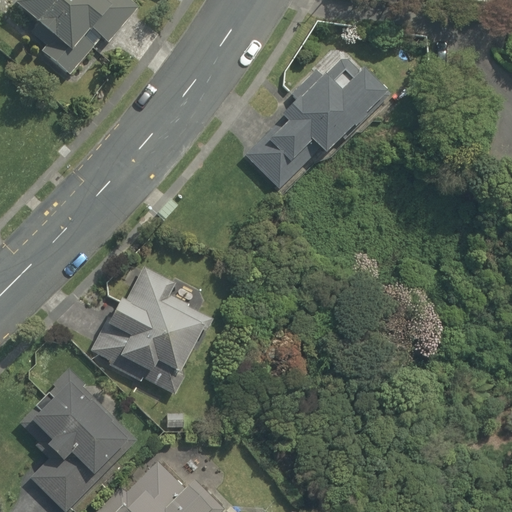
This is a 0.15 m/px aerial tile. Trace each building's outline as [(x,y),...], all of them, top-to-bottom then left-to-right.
[(29,0),(18,14),(53,44),(41,57),(70,82),(102,45),(108,50),(141,11),(127,0),(29,0)] [(300,110),(245,159),(277,196),(319,159),(325,166),(399,101),(357,54),(327,81),(318,72),(289,98),(300,110)] [(178,284),(143,266),(95,360),(174,400),(214,321),(170,299),(178,284)] [(71,376),(18,426),(14,430),(48,466),(31,483),(58,511),(68,511),(138,446),(71,376)] [(227,511),(165,446),(94,511),(227,511)]
